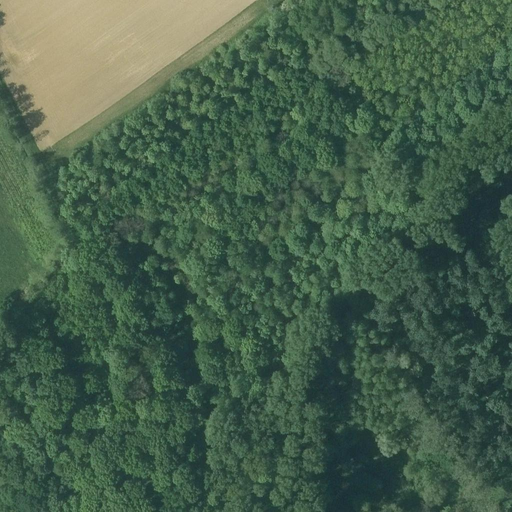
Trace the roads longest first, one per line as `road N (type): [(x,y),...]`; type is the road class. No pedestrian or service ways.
road 1 (track): [(425,202),(272,0)]
road 2 (track): [(84,242),(0,84)]
